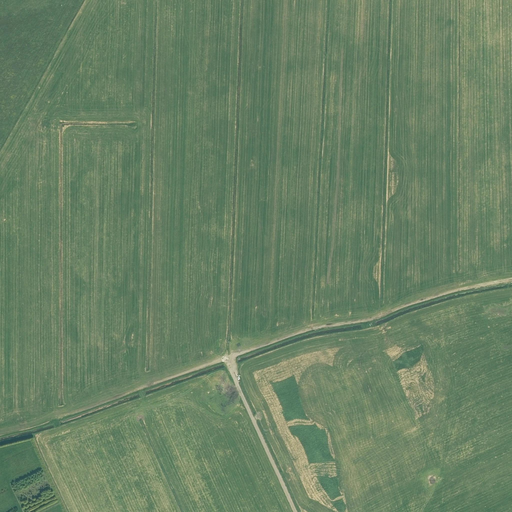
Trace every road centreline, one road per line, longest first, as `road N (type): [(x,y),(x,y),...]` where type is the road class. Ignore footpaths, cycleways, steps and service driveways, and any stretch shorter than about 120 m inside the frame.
road 1 (track): [(294,511),(225,358),(511,279)]
road 2 (track): [(225,358),(60,416)]
